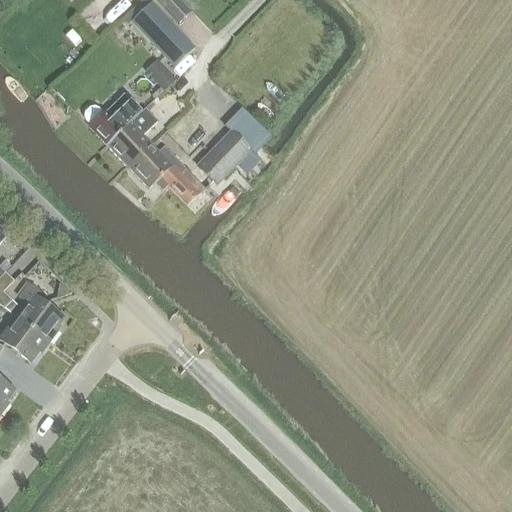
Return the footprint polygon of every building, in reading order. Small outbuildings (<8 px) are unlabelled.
[(189,13),(176,0),(149,0),(175,27),(189,13)] [(130,24),(173,70),(194,50),(151,4),(130,24)] [(169,90),(179,78),(158,61),(149,72),(169,90)] [(86,123),(90,128),(89,129),(106,147),(141,114),(124,96),(103,115),(98,110),(94,108),(89,109),(84,114),(83,119),(86,123)] [(156,124),(151,118),(144,111),(141,114),(106,147),(127,169),(151,146),(142,137),(156,124)] [(240,143),(250,152),(254,156),(271,138),(257,125),(240,143)] [(217,187),(250,152),(240,143),(230,133),(197,167),(217,187)] [(159,154),(152,147),(151,146),(127,169),(148,191),(154,185),(162,193),(167,187),(185,171),(164,149),(159,154)] [(187,208),(205,191),(185,171),(167,187),(187,208)] [(4,262),(0,266),(0,272),(3,275),(9,267),(4,262)] [(3,294),(13,282),(5,274),(0,279),(0,307),(4,310),(12,302),(3,294)] [(55,331),(63,319),(41,303),(45,298),(27,285),(17,297),(26,304),(15,319),(49,344),(57,332),(55,331)] [(59,286),(57,300),(69,295),(59,286)] [(40,355),(49,344),(15,319),(0,339),(0,342),(30,364),(38,353),(40,355)] [(6,403),(14,392),(0,381),(0,415),(8,405),(6,403)]
